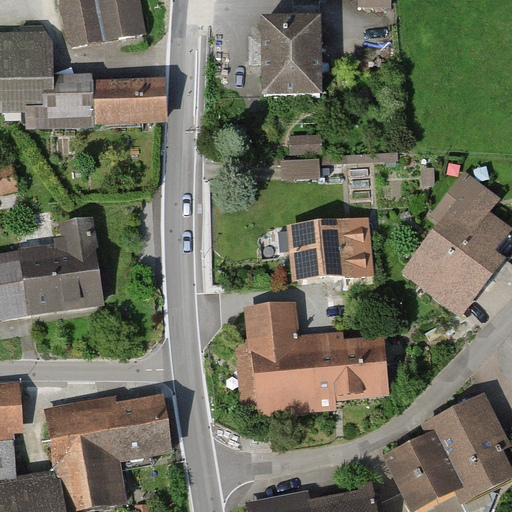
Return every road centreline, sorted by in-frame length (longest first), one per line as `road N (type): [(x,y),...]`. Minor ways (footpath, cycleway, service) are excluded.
road 1 (tertiary): [(188,372),(181,278),(188,0)]
road 2 (residential): [(511,323),(387,438),(348,454),(203,472)]
road 3 (residential): [(0,370),(188,372)]
